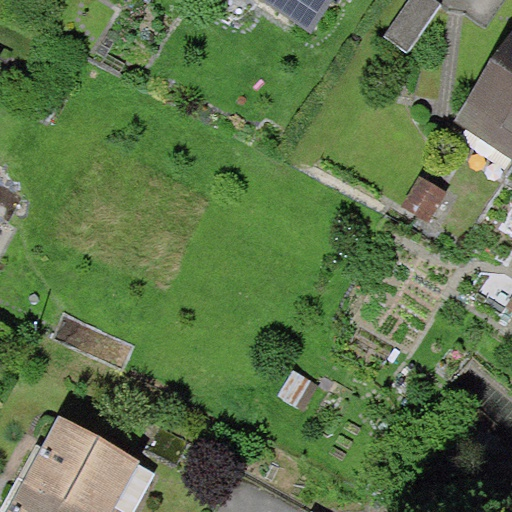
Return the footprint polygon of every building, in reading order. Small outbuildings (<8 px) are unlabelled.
[(137,0),(112,0),(132,10),(137,0)] [(246,0),(325,50),(356,0),(246,0)] [(443,9),(428,0),(399,0),(371,44),(407,66),(443,9)] [(511,34),(449,134),(511,173),(511,34)] [(453,195),(415,175),(392,218),(431,238),(453,195)] [(511,298),(500,322),(511,328),(511,298)] [(124,511),(143,476),(51,428),(6,511),(124,511)]
